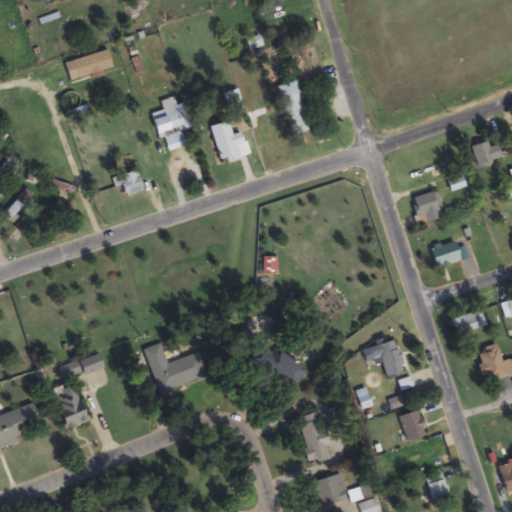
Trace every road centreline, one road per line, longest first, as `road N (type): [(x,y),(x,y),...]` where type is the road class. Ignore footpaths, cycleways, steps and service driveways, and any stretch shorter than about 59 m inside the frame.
road 1 (residential): [(0,272),(511,105)]
road 2 (residential): [(486,511),(321,0)]
road 3 (residential): [(0,503),(217,419),(247,435),(269,511)]
